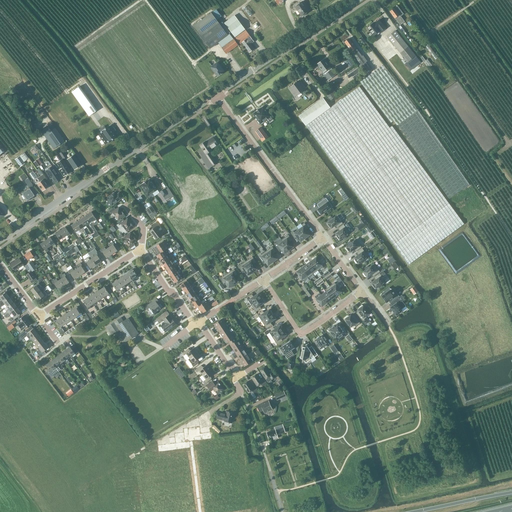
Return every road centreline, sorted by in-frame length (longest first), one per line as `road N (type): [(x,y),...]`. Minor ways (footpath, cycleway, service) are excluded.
road 1 (tertiary): [(0,241),(216,95)]
road 2 (residential): [(216,95),(322,237)]
road 3 (tertiary): [(216,95),(358,0)]
road 4 (residential): [(263,279),(299,333),(362,291)]
road 5 (residential): [(38,316),(140,249)]
